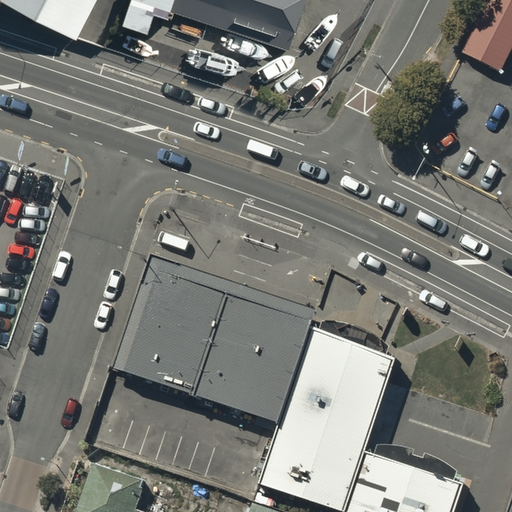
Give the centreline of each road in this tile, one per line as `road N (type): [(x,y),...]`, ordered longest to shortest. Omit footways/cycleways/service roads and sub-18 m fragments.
road 1 (residential): [(140,127),(17,511)]
road 2 (residential): [(330,193),(429,0)]
road 3 (primary): [(511,283),(330,193)]
road 4 (primary): [(330,193),(140,127)]
road 5 (primary): [(140,127),(0,80)]
